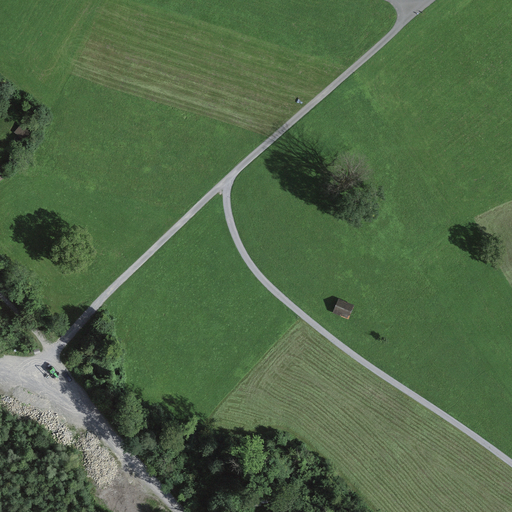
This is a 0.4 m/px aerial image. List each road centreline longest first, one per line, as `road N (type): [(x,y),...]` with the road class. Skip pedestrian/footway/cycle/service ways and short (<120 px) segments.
road 1 (track): [(511,463),(272,288),(233,233),(226,179)]
road 2 (track): [(0,299),(98,400)]
road 3 (track): [(98,400),(182,511)]
